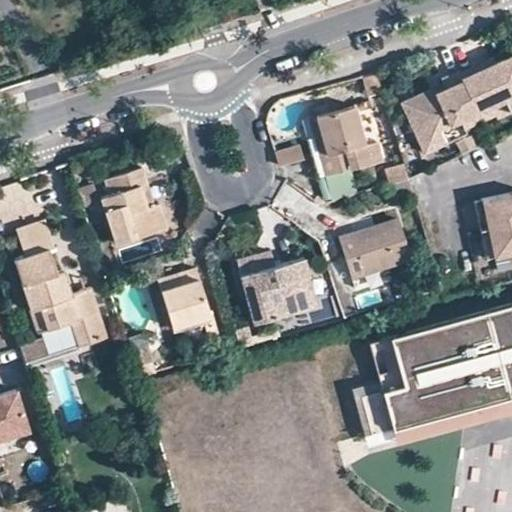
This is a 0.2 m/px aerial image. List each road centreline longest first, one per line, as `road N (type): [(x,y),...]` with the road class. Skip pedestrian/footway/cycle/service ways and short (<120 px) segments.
road 1 (residential): [(206,80),(199,133),(225,191),(251,192),(261,169),(230,100)]
road 2 (tertiary): [(206,80),(284,42),(413,0)]
road 3 (tertiary): [(0,134),(157,84),(206,80)]
